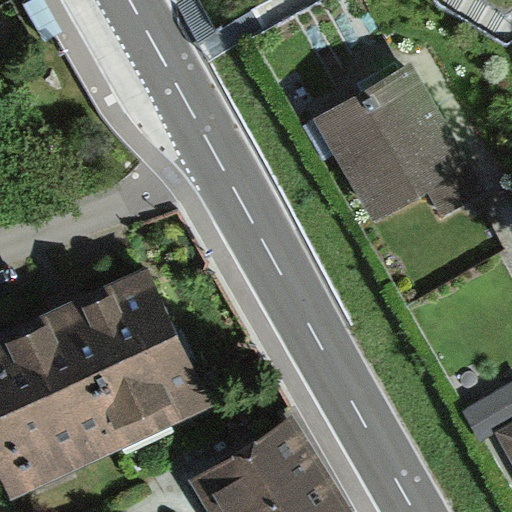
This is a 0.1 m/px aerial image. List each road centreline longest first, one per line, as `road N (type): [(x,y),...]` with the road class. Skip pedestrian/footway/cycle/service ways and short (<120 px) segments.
road 1 (tertiary): [(418,511),(219,162)]
road 2 (residential): [(219,162),(0,248)]
road 3 (tertiary): [(219,162),(129,0)]
